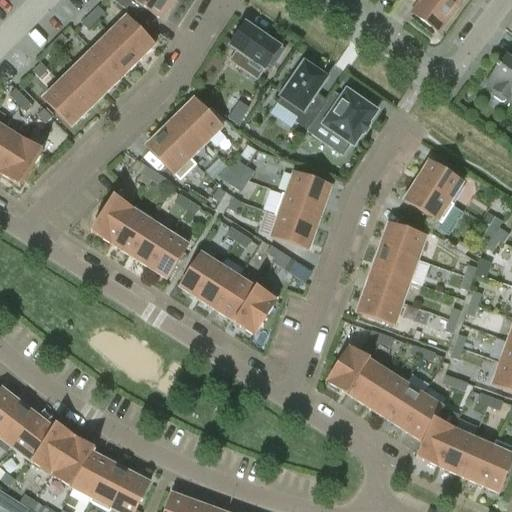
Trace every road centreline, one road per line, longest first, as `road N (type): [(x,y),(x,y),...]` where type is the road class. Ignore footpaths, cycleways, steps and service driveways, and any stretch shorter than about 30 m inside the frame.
road 1 (residential): [(274,511),(208,489),(87,419),(0,354)]
road 2 (residential): [(235,0),(179,76),(23,233)]
road 3 (residential): [(23,233),(286,403)]
road 4 (residential): [(399,126),(359,193),(286,403)]
road 5 (residential): [(286,403),(372,460),(379,477),(371,505)]
road 6 (residential): [(459,65),(434,68),(333,0)]
